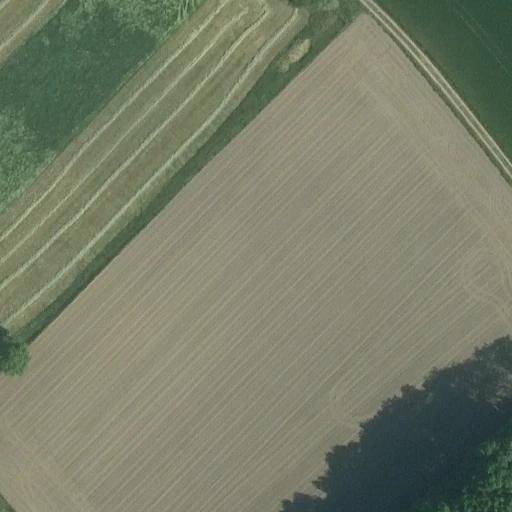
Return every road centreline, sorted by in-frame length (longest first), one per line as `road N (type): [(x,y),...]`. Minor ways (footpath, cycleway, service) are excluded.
road 1 (track): [(511,174),(364,0)]
road 2 (track): [(511,427),(411,511)]
